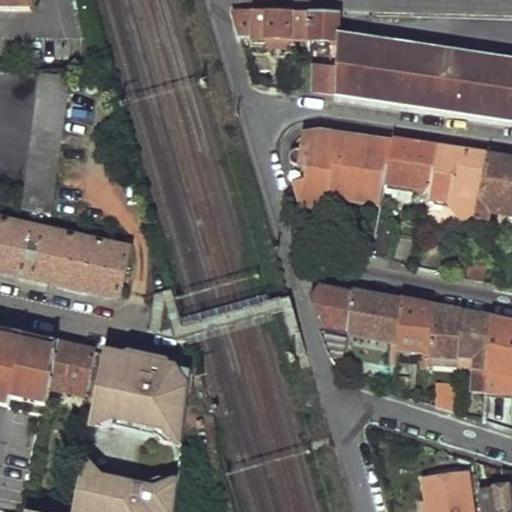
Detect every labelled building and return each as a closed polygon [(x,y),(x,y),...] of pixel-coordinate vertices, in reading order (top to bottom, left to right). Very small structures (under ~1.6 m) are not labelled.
[(0,0),(0,11),(33,12),(33,0),(0,0)] [(310,10),(232,7),(240,34),(309,39),(310,10)] [(310,10),(309,39),(337,41),(337,33),(338,11),(310,10)] [(511,61),(337,33),(337,41),(336,70),(336,95),(511,122),(511,61)] [(308,60),(294,59),(293,89),(306,89),(308,60)] [(315,67),(314,92),(336,95),(336,70),(315,67)] [(0,187),(22,192),(39,71),(0,72),(0,187)] [(22,192),(20,207),(51,211),(68,75),(39,71),(22,192)] [(391,141),(319,130),(301,133),(299,148),(290,154),(294,165),(297,165),(299,165),(298,173),(292,175),(301,206),(326,211),(328,198),(379,206),(380,201),(382,190),(391,141)] [(391,141),(382,190),(411,195),(428,198),(438,145),(391,138),(391,141)] [(438,145),(428,198),(478,205),(488,153),(438,145)] [(511,156),(488,153),(478,205),(475,224),(486,226),(488,214),(507,218),(506,230),(511,231),(511,156)] [(411,195),(382,190),(380,201),(409,206),(411,195)] [(428,198),(426,205),(445,208),(457,225),(474,228),(475,224),(478,205),(428,198)] [(0,221),(0,271),(117,297),(127,250),(0,221)] [(395,224),(376,221),(370,255),(389,258),(395,224)] [(457,225),(455,238),(471,241),(474,228),(457,225)] [(459,257),(455,281),(463,283),(468,258),(459,257)] [(468,258),(463,283),(480,286),(484,261),(468,258)] [(317,284),(310,298),(324,345),(330,359),(342,377),(346,378),(348,346),(352,291),(331,287),(317,284)] [(352,291),(348,346),(397,350),(402,300),(381,296),(352,291)] [(402,300),(397,350),(421,352),(419,366),(415,365),(415,373),(428,374),(434,306),(418,303),(402,300)] [(434,306),(428,374),(434,375),(435,365),(458,369),(463,312),(449,309),(434,306)] [(463,312),(458,369),(468,370),(466,384),(472,385),(471,391),(486,392),(493,317),(479,315),(463,312)] [(493,317),(486,392),(486,397),(495,399),(498,373),(511,375),(511,320),(509,320),(493,317)] [(0,403),(8,405),(10,396),(47,403),(50,389),(58,341),(0,328),(0,403)] [(58,341),(50,389),(86,394),(96,350),(58,341)] [(192,371),(96,350),(86,394),(82,418),(92,419),(90,428),(94,429),(107,419),(170,431),(179,446),(183,447),(192,371)] [(396,365),(393,392),(405,396),(407,366),(396,365)] [(442,381),(441,408),(454,411),(455,400),(457,382),(442,381)] [(455,400),(454,411),(462,414),(464,401),(455,400)] [(511,403),(502,402),(501,426),(511,429),(511,403)] [(153,490),(105,481),(87,464),(83,463),(73,511),(174,511),(178,482),(174,482),(153,490)] [(480,494),(482,511),(511,511),(511,471),(501,468),(504,490),(480,494)] [(424,476),(430,511),(472,511),(467,469),(424,476)]
